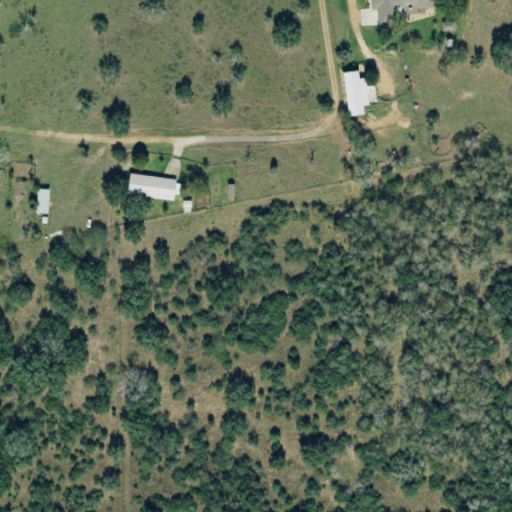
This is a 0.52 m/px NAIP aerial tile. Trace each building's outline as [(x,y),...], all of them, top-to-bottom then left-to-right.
[(372,0),(373,10),(379,10),(380,25),(397,25),(397,10),(438,9),(437,0),(372,0)] [(457,23),(444,23),(444,32),(457,32),(457,23)] [(366,116),(365,107),(370,106),(368,79),(361,80),(361,72),(346,73),(350,117),(366,116)] [(128,196),(178,202),(180,181),(131,176),(128,196)] [(51,215),(51,191),(39,190),(38,215),(51,215)]
